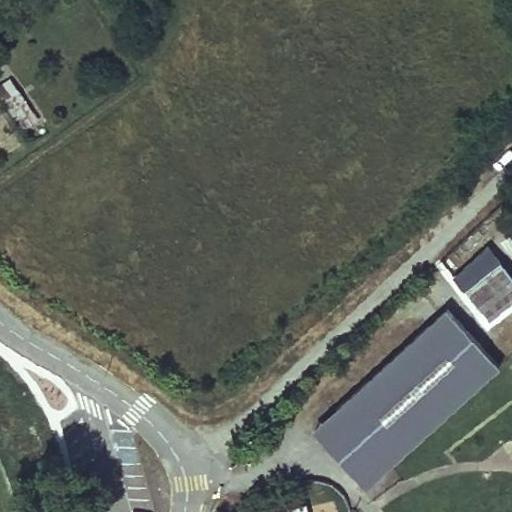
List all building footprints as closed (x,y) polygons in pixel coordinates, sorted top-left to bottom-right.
[(18,88),(3,98),(23,129),(38,118),(18,88)] [(511,227),(502,235),(511,247),(511,227)] [(511,301),(511,276),(500,261),(465,290),(489,320),(511,301)] [(388,467),(500,366),(447,308),(336,408),(345,419),(322,439),(356,476),(378,456),(388,467)] [(336,408),(313,428),(322,439),(345,419),(336,408)] [(261,452),(250,440),(238,450),(248,464),(261,452)] [(356,476),(366,487),(388,467),(378,456),(356,476)]
